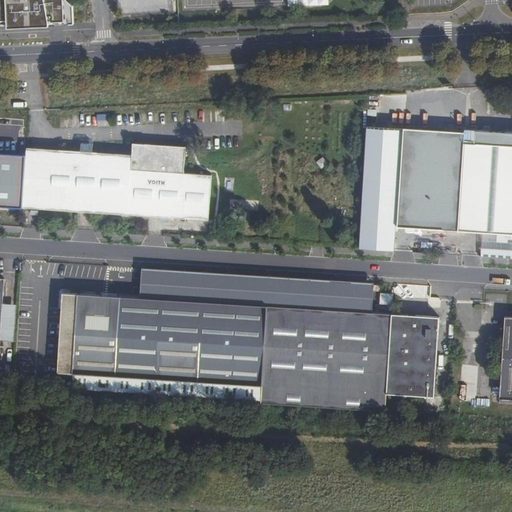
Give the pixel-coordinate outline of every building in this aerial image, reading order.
[(0,0),(0,26),(73,23),(73,5),(67,0),(0,0)] [(379,115),(380,104),(371,104),(370,115),(379,115)] [(398,224),(460,228),(466,131),(404,127),(398,224)] [(511,231),(511,130),(468,128),(462,229),(511,231)] [(82,138),(81,146),(93,147),(93,138),(82,138)] [(27,150),(22,207),(181,218),(208,220),(212,175),(184,173),(186,147),(133,143),(133,150),(93,147),(81,146),(27,142),(27,150)] [(0,205),(22,207),(27,150),(0,147),(0,205)] [(0,346),(0,340),(15,341),(17,304),(3,303),(5,279),(0,279),(0,346)] [(259,400),(384,410),(386,391),(392,313),(64,287),(57,370),(70,371),(69,384),(260,399),(259,400)] [(393,294),(381,293),(380,303),(388,304),(393,304),(393,294)] [(441,317),(392,313),(386,391),(435,395),(441,317)] [(501,397),(511,398),(511,397),(511,315),(505,315),(501,397)]
